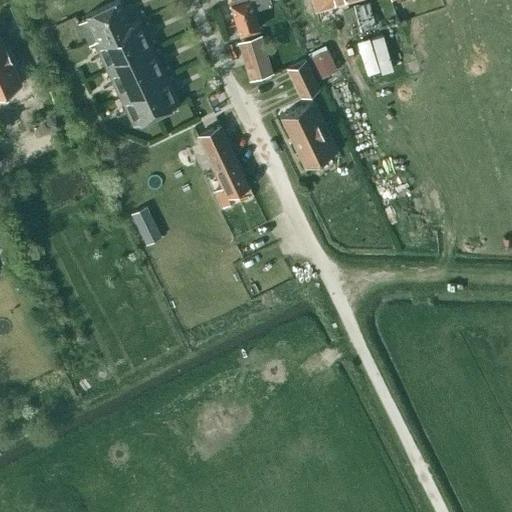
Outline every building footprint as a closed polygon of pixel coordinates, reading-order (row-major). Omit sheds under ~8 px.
[(111,0),(85,13),(87,17),(76,21),(86,42),(93,39),(133,123),(177,102),(138,18),(129,22),(118,0),(111,0)] [(271,1),(270,0),(229,0),(239,32),(259,26),(253,7),(271,1)] [(312,0),(315,8),(333,3),(332,0),(312,0)] [(248,78),(271,71),(260,32),(237,39),(248,78)] [(0,90),(20,81),(0,36),(0,90)] [(310,54),(320,74),(334,68),(325,48),(310,54)] [(319,86),(305,57),(285,66),(299,95),(319,86)] [(279,113),(304,164),(336,148),(312,98),(279,113)] [(61,120),(58,114),(52,112),(47,115),(44,121),(47,126),(53,129),(59,126),(61,120)] [(230,191),(248,183),(218,122),(197,132),(213,167),(221,184),(214,187),(222,203),(233,198),(230,191)] [(160,234),(145,204),(130,210),(145,241),(160,234)]
